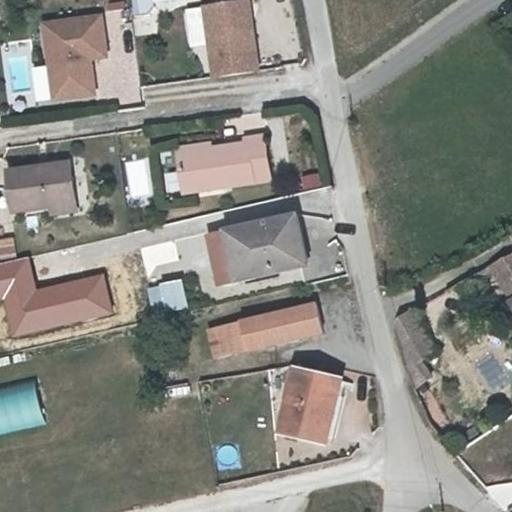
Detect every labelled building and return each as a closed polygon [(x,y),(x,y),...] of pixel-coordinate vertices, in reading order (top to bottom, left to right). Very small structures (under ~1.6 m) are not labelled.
[(157,4),(190,0),(189,0),(136,0),(138,17),(158,14),(157,4)] [(245,18),(241,0),(224,0),(202,4),(214,74),(258,66),(250,17),(245,18)] [(241,0),(245,18),(250,17),(246,0),(241,0)] [(70,97),(95,94),(89,58),(106,56),(100,16),(44,24),(52,84),(68,82),(70,97)] [(70,97),(68,82),(52,84),(54,99),(70,97)] [(249,149),(185,158),(190,196),(275,184),(269,142),(249,145),(249,149)] [(58,210),(80,208),(76,169),(13,177),(17,215),(58,210)] [(81,215),(80,208),(58,210),(59,218),(81,215)] [(289,227),(228,242),(239,289),(301,274),(289,227)] [(0,240),(0,242),(4,259),(21,254),(16,236),(0,240)] [(239,289),(228,242),(209,246),(221,293),(239,289)] [(155,247),(141,248),(144,268),(158,266),(155,247)] [(128,284),(145,282),(141,253),(124,255),(128,284)] [(493,279),(487,283),(491,288),(497,283),(504,294),(507,292),(511,298),(511,312),(511,314),(511,315),(511,266),(501,273),(493,279)] [(491,288),(487,283),(485,284),(480,287),(484,293),(491,288)] [(181,287),(162,291),(167,314),(187,309),(181,287)] [(162,291),(148,295),(153,318),(167,314),(162,291)] [(311,310),(288,315),(294,345),(318,340),(311,310)] [(294,345),(288,315),(243,325),(249,355),(294,345)] [(225,360),(249,355),(243,325),(219,329),(225,360)] [(405,381),(414,405),(435,393),(425,376),(440,367),(415,326),(406,331),(397,357),(405,381)] [(50,336),(24,341),(27,357),(52,352),(50,336)] [(291,408),(298,379),(300,371),(292,372),(284,406),(291,408)] [(291,408),(284,439),(326,449),(341,388),(298,379),(291,408)] [(0,434),(50,423),(40,382),(0,391),(0,434)]
